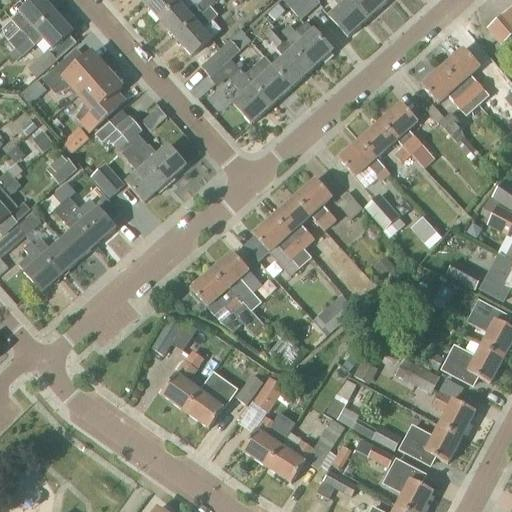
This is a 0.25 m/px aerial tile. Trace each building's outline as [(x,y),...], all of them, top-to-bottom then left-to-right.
[(22,35),(10,45),(16,52),(56,16),(41,0),(37,0),(20,15),(11,23),(22,35)] [(149,0),(144,5),(160,24),(180,7),(187,0),(149,0)] [(176,42),(212,11),(211,10),(216,5),(211,0),(205,0),(197,8),(196,6),(187,14),(180,7),(160,24),(176,42)] [(301,24),(311,15),(298,0),(284,0),(282,2),(301,24)] [(298,0),(311,15),(321,6),(315,0),(298,0)] [(348,40),(367,22),(348,0),(332,0),(332,1),(340,10),(329,19),(348,40)] [(387,4),(383,0),(348,0),(367,22),(387,4)] [(212,11),(176,42),(192,59),(211,42),(203,32),(218,19),(212,11)] [(501,46),(511,36),(511,22),(506,15),(488,31),(501,46)] [(52,52),(72,34),(56,16),(16,52),(22,59),(43,41),(52,52)] [(333,54),(314,33),(306,25),(295,35),(290,28),(280,36),(276,31),(275,31),(312,73),(333,54)] [(293,90),(312,73),(275,31),(267,38),(277,51),(276,52),(283,61),(274,70),(293,90)] [(222,50),(232,62),(240,54),(231,43),(225,48),(222,50)] [(210,81),(232,62),(222,50),(200,70),(210,81)] [(472,103),(478,110),(490,100),(484,93),(470,77),(479,69),(463,51),(442,70),(472,103)] [(36,82),(58,63),(48,53),(28,71),(36,82)] [(78,99),(107,73),(91,56),(70,75),(62,65),(42,83),(56,98),(70,90),(78,99)] [(265,60),(246,78),(272,109),(293,90),(274,70),(265,60)] [(466,120),(478,110),(472,103),(442,70),(422,88),(437,106),(447,98),(460,114),(466,120)] [(272,109),(245,77),(241,72),(230,83),(243,98),(233,106),(252,127),(272,109)] [(107,73),(78,99),(85,107),(76,121),(90,135),(109,118),(101,109),(122,90),(107,73)] [(27,90),(19,97),(28,108),(37,101),(27,90)] [(402,106),(380,125),(396,143),(403,150),(411,159),(420,152),(413,142),(415,141),(408,133),(417,124),(402,106)] [(445,121),(433,108),(427,114),(438,127),(439,126),(452,141),(472,164),(479,157),(465,140),(463,133),(465,131),(451,116),(445,121)] [(119,131),(130,145),(142,135),(130,121),(119,131)] [(39,129),(34,123),(24,131),(29,137),(39,129)] [(375,161),(396,143),(380,125),(359,143),(375,161)] [(120,154),(130,145),(119,131),(108,141),(120,154)] [(43,134),(32,143),(43,156),(54,147),(43,134)] [(132,147),(166,186),(187,168),(169,148),(159,158),(150,148),(148,149),(141,140),(132,147)] [(391,177),(382,168),(375,161),(359,143),(338,161),(354,180),(367,169),(377,181),(381,185),(391,177)] [(508,160),(511,157),(511,145),(502,151),(508,160)] [(144,206),(166,186),(132,147),(121,156),(131,168),(134,165),(142,173),(126,186),(144,206)] [(403,150),(394,158),(402,167),(411,159),(403,150)] [(59,188),(78,173),(64,157),(46,173),(59,188)] [(0,194),(15,181),(23,174),(16,166),(0,180),(0,194)] [(111,201),(122,191),(103,169),(92,179),(111,201)] [(15,181),(0,194),(0,237),(1,239),(31,213),(24,205),(19,210),(9,199),(21,189),(15,181)] [(337,224),(322,208),(332,200),(315,181),(294,200),(310,218),(317,226),(324,235),(334,227),(337,224)] [(511,215),(511,187),(504,182),(491,200),(511,215)] [(396,188),(389,197),(403,210),(411,201),(396,188)] [(80,212),(69,199),(62,191),(54,198),(61,207),(60,207),(96,248),(115,231),(98,211),(90,203),(80,212)] [(400,221),(379,197),(364,210),(385,234),(400,221)] [(302,226),(310,218),(294,200),(273,218),(303,252),(315,241),(302,226)] [(78,264),(96,248),(60,207),(53,213),(64,226),(71,235),(61,244),(78,264)] [(511,242),(511,241),(511,217),(497,210),(487,229),(511,242)] [(430,247),(444,234),(424,214),(411,227),(430,247)] [(18,229),(27,239),(41,226),(33,216),(18,229)] [(308,258),(303,252),(273,218),(252,237),(269,255),(278,247),(296,268),(299,272),(311,261),(308,258)] [(0,262),(8,256),(27,239),(18,229),(0,244),(0,262)] [(78,264),(61,244),(51,253),(42,242),(35,249),(44,259),(61,279),(78,264)] [(44,259),(35,249),(32,245),(24,252),(29,259),(19,268),(43,295),(61,279),(44,259)] [(500,260),(511,266),(511,247),(510,252),(506,260),(501,257),(500,260)] [(232,255),(211,273),(249,317),(252,315),(262,306),(240,281),(248,274),(232,255)] [(495,269),(481,295),(503,307),(511,293),(511,266),(500,260),(495,269)] [(475,294),(483,279),(454,262),(446,278),(475,294)] [(211,273),(190,291),(206,310),(215,321),(225,313),(229,318),(220,325),(234,336),(244,327),(254,338),(264,328),(252,315),(249,317),(211,273)] [(421,310),(427,298),(401,285),(395,297),(421,310)] [(487,337),(481,348),(503,360),(511,344),(511,332),(504,328),(509,319),(478,303),(466,326),(487,337)] [(328,338),(339,329),(356,315),(348,306),(331,320),(332,320),(321,330),(328,338)] [(165,360),(182,331),(168,323),(151,352),(165,360)] [(382,337),(375,345),(378,347),(380,344),(393,353),(402,340),(402,339),(398,336),(389,330),(387,329),(382,337)] [(375,345),(382,337),(374,331),(368,340),(375,345)] [(454,347),(440,372),(473,390),(478,380),(490,386),(503,360),(481,348),(475,359),(454,347)] [(184,415),(199,394),(187,386),(196,374),(205,362),(193,354),(183,365),(160,398),(184,415)] [(351,375),(358,366),(349,359),(342,368),(351,375)] [(431,397),(440,380),(404,361),(395,378),(431,397)] [(199,394),(184,415),(208,432),(223,411),(224,413),(238,393),(213,375),(199,395),(199,394)] [(247,410),(264,386),(252,378),(235,401),(247,410)] [(268,417),(285,392),(285,391),(270,380),(253,406),(268,417)] [(345,410),(356,388),(348,383),(337,398),(335,402),(334,401),(326,416),(338,422),(337,424),(352,432),(360,418),(345,410)] [(475,415),(444,399),(438,396),(431,408),(445,416),(438,429),(461,441),(475,415)] [(263,421),(256,432),(241,454),(266,470),(281,448),(295,427),(279,416),(272,427),(263,421)] [(317,446),(330,455),(346,431),(332,422),(316,446),(317,446)] [(411,427),(398,453),(430,470),(436,460),(448,466),(461,441),(438,429),(433,438),(411,427)] [(380,429),(372,443),(393,454),(400,440),(380,429)] [(281,448),(266,470),(291,486),(306,464),(313,453),(301,445),(294,456),(281,448)] [(341,473),(351,454),(342,449),(331,468),(341,473)] [(388,471),(395,459),(374,449),(368,460),(388,471)] [(395,461),(382,486),(401,496),(395,508),(403,511),(423,511),(432,494),(421,488),(426,477),(395,461)] [(351,501),(358,489),(329,472),(323,484),(317,496),(329,502),(335,491),(351,501)]
